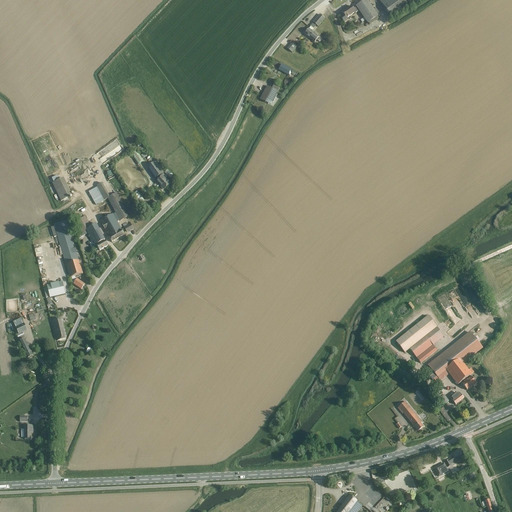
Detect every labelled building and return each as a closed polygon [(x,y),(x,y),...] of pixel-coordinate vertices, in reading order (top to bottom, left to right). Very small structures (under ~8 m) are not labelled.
[(342,12),(344,15),(341,17),(344,23),(348,20),(347,18),(355,12),(355,13),(359,11),(364,18),(361,20),(362,23),(366,21),(368,23),(378,16),(366,0),(365,0),(356,7),(353,9),(351,6),(346,10),(345,9),(342,12)] [(378,0),(392,18),(408,6),(403,0),(378,0)] [(325,19),(324,18),(320,15),(313,23),(310,26),(314,29),(317,26),(318,27),(325,19)] [(304,31),(307,25),(301,23),(299,29),(304,31)] [(314,33),(313,32),(309,29),(305,34),(310,38),(314,33)] [(314,33),(310,38),(315,42),(317,40),(319,42),(321,40),(314,33)] [(331,42),(333,40),(326,34),(323,38),(328,43),(329,41),(331,42)] [(297,47),(296,47),(292,43),(287,49),(292,53),(297,47)] [(282,64),(279,70),(288,75),(291,70),(282,64)] [(260,99),(260,100),(265,103),(267,100),(272,102),(276,94),(279,89),(271,85),(270,88),(267,86),(264,91),(260,99)] [(48,136),(35,141),(47,167),(59,162),(48,136)] [(137,150),(131,153),(138,165),(143,161),(137,150)] [(156,162),(148,168),(155,179),(164,173),(156,162)] [(167,170),(164,172),(170,178),(173,176),(167,170)] [(171,184),(165,178),(162,175),(156,181),(159,184),(161,186),(161,187),(161,188),(162,190),(163,190),(164,189),(165,190),(171,184)] [(61,201),(72,196),(64,179),(60,180),(58,176),(52,178),(54,182),(52,183),(61,201)] [(100,221),(112,243),(116,240),(124,235),(117,222),(120,220),(120,221),(129,216),(117,193),(110,197),(102,183),(97,185),(98,187),(89,192),(96,205),(109,198),(117,213),(113,215),(113,214),(100,221)] [(137,191),(132,195),(135,199),(138,202),(139,205),(145,201),(143,198),(137,191)] [(93,241),(96,246),(94,247),(96,250),(98,249),(99,251),(108,246),(105,241),(100,243),(105,240),(96,224),(91,227),(85,216),(74,222),(80,233),(77,235),(79,240),(84,237),(84,236),(86,235),(84,230),(85,229),(92,241),(93,241)] [(72,283),(77,287),(81,290),(85,285),(75,278),(75,276),(83,274),(67,221),(54,225),(66,265),(70,278),(72,277),(73,281),(72,283)] [(127,232),(133,229),(130,224),(128,225),(126,223),(123,225),(127,232)] [(64,280),(46,284),(49,298),(67,293),(64,280)] [(405,354),(410,350),(421,364),(437,351),(433,346),(444,337),(437,328),(428,316),(396,342),(405,354)] [(19,341),(25,338),(22,333),(27,331),(21,318),(13,322),(19,335),(16,335),(19,341)] [(61,319),(52,321),(57,341),(65,339),(61,319)] [(429,368),(425,371),(433,381),(434,380),(438,384),(450,375),(458,385),(461,383),(467,390),(476,384),(470,376),(473,373),(472,373),(473,372),(471,369),(469,370),(464,364),(483,349),(470,332),(428,367),(429,368)] [(19,341),(26,354),(28,358),(33,356),(31,352),(32,352),(28,343),(27,344),(25,338),(19,341)] [(422,401),(425,398),(419,390),(415,393),(422,401)] [(464,399),(461,395),(459,393),(451,399),(456,405),(464,399)] [(444,395),(436,400),(441,407),(449,401),(444,395)] [(403,413),(418,431),(423,427),(420,423),(422,422),(405,402),(398,408),(402,414),(403,413)] [(394,426),(398,423),(395,419),(398,416),(391,409),(385,415),(394,426)] [(21,438),(24,438),(24,439),(31,439),(31,433),(33,433),(33,426),(24,426),(24,430),(21,430),(21,438)] [(460,449),(451,454),(453,457),(445,462),(448,467),(451,465),(450,464),(464,456),(460,449)] [(444,464),(434,469),(436,473),(439,477),(448,472),(444,464)] [(396,476),(403,469),(401,467),(394,474),(396,476)] [(394,485),(392,487),(389,484),(389,485),(388,484),(383,489),(388,494),(389,493),(391,495),(397,489),(394,485)] [(357,501),(354,498),(350,495),(341,508),(337,511),(357,511),(362,507),(356,502),(357,501)] [(394,495),(392,498),(399,505),(401,502),(394,495)] [(484,507),(486,507),(487,511),(493,511),(489,500),(484,502),(482,502),(482,503),(483,507),(484,507)]
